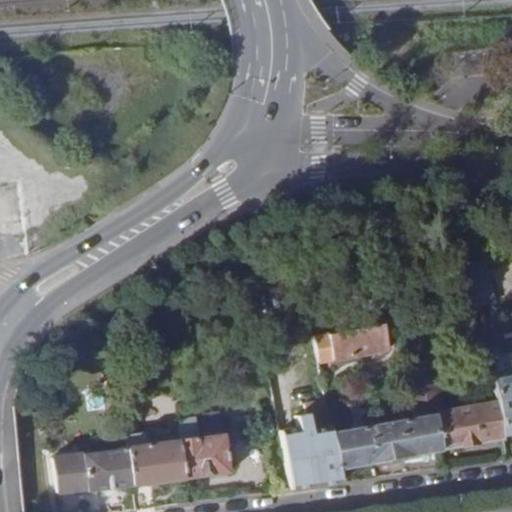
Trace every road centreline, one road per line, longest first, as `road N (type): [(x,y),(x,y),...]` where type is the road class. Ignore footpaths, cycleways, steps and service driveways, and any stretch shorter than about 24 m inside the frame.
road 1 (secondary): [(0,381),(13,342),(42,308),(256,161)]
road 2 (secondary): [(228,133),(173,190),(30,278),(0,309)]
road 3 (unclassified): [(256,161),(511,167)]
road 4 (unclassified): [(283,511),(511,473)]
road 5 (unclassified): [(426,124),(285,41)]
road 6 (unclassified): [(426,124),(271,130)]
road 7 (secondary): [(238,0),(253,59),(228,133)]
